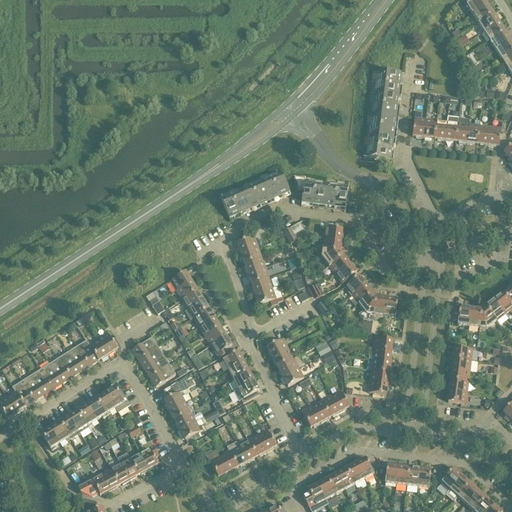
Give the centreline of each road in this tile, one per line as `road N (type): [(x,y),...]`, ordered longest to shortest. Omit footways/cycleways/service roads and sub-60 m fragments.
road 1 (residential): [(511,201),(493,196),(437,222),(401,147),(411,62)]
road 2 (residential): [(416,270),(401,275),(383,267),(354,220),(273,210),(222,242)]
road 3 (residential): [(302,456),(250,347),(253,331),(222,242)]
road 4 (secondary): [(192,183),(0,308)]
road 5 (unclassified): [(420,435),(438,289),(430,264)]
road 6 (unclassified): [(416,270),(421,294),(404,433)]
road 7 (secondary): [(294,114),(390,0)]
road 8 (residential): [(0,438),(121,367)]
road 9 (secondary): [(377,0),(285,105)]
road 10 (secondary): [(192,183),(294,114)]
road 11 (secondary): [(285,105),(192,183)]
road 12 (unclassified): [(430,264),(393,188),(358,177)]
